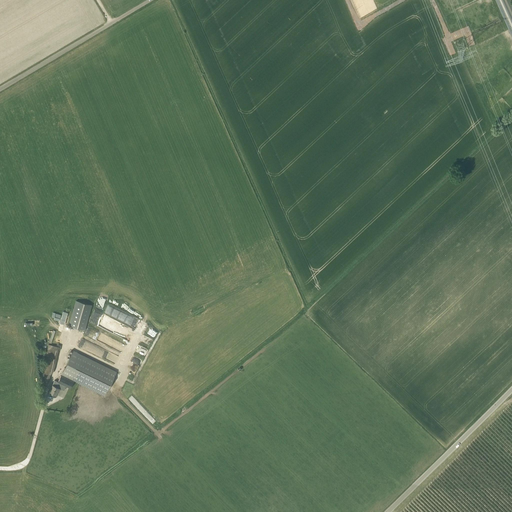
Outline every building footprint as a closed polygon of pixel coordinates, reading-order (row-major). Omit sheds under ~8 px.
[(495,0),(511,36),(511,4),(510,0),(495,0)] [(85,330),(92,305),(76,300),(68,326),(85,330)] [(44,330),(33,369),(50,374),(62,335),(44,330)] [(104,396),(107,390),(116,372),(73,350),(61,374),(104,396)] [(70,389),(74,381),(61,375),(58,382),(55,380),(49,392),(55,395),(57,391),(58,392),(60,388),(59,388),(61,384),(70,389)]
